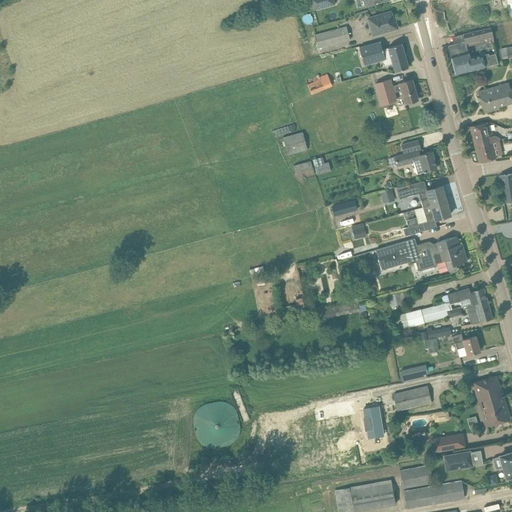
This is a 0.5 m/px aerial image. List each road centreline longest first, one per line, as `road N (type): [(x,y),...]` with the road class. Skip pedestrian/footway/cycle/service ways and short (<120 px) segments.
road 1 (tertiary): [(461,173),(416,0)]
road 2 (tertiary): [(511,342),(461,173)]
